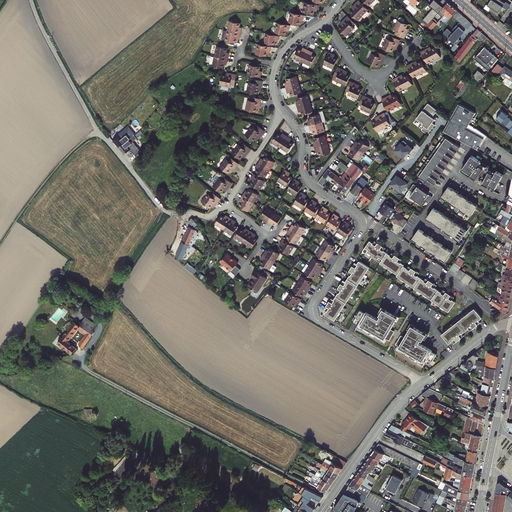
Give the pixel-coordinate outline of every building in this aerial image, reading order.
[(356,7),(354,9),(350,12),(358,20),(362,17),(361,16),(369,9),(359,0),(354,5),(356,7)] [(441,17),(442,18),(453,6),(445,0),(442,0),(437,6),(436,6),(431,11),(421,23),(426,27),(439,13),(442,16),(441,17)] [(505,3),(500,0),(491,0),(492,0),(488,5),(492,8),(490,10),(498,15),(500,12),(502,9),(504,7),(503,6),(505,3)] [(318,5),(305,2),(302,12),(313,15),(314,10),(315,11),(316,8),(317,8),(318,5)] [(431,11),(436,6),(433,2),(427,8),(431,11)] [(440,24),(443,27),(444,25),(453,16),(457,11),(458,10),(453,6),(442,18),(444,20),(440,24)] [(472,24),(457,11),(453,16),(468,30),(472,24)] [(301,18),(303,18),(303,15),(290,12),(288,22),(298,24),(299,20),(301,21),(301,18)] [(342,24),(343,25),(340,28),(348,35),(355,28),(353,26),(355,23),(348,16),(343,21),(344,22),(342,24)] [(394,29),(397,31),(395,34),(404,38),(407,31),(406,31),(407,28),(406,28),(408,24),(398,20),(394,29)] [(230,21),(227,31),(240,34),(241,30),(240,30),(241,27),(240,27),(240,23),(230,21)] [(272,27),(272,30),(272,31),(285,34),(286,30),(287,30),(287,29),(289,29),(290,25),(277,23),(276,27),(273,26),(272,27)] [(435,32),(440,27),(437,24),(432,30),(435,32)] [(448,29),(444,33),(457,45),(461,40),(458,38),(464,31),(457,25),(453,29),(455,31),(453,33),(448,29)] [(473,34),(471,36),(454,58),(460,63),(477,41),(478,39),(475,36),(480,31),(477,28),(473,34)] [(240,38),(240,34),(227,31),(224,30),(222,38),(226,39),(225,41),(236,44),(237,40),(238,40),(239,37),(240,38)] [(491,41),(483,33),(480,31),(475,36),(478,39),(477,41),(479,43),(481,41),(486,46),(491,41)] [(279,36),(266,33),(264,43),(275,46),(275,42),(276,42),(277,40),(278,40),(279,36)] [(394,49),(396,47),(397,47),(400,41),(391,37),(389,40),(386,39),(382,48),(392,52),(393,49),(394,49)] [(271,47),(258,44),(255,54),(266,56),(267,52),(268,52),(269,50),(270,51),(271,47)] [(217,46),(215,56),(228,59),(228,55),(227,55),(228,52),(227,52),(228,49),(217,46)] [(429,50),(428,48),(421,52),(427,63),(436,59),(436,60),(441,57),(436,47),(432,49),(429,50)] [(489,70),(498,59),(484,47),(476,58),(489,70)] [(294,59),(303,62),(308,51),(305,49),(305,50),(303,49),(303,50),(299,49),(294,59)] [(311,53),(312,52),(308,51),(303,62),(311,66),(316,56),(312,55),(313,54),(311,53)] [(375,54),(372,53),(368,62),(378,67),(379,63),(380,64),(382,61),(383,62),(386,55),(377,51),(375,54)] [(332,54),(329,53),(323,65),(332,69),(337,59),(333,58),(334,57),(332,55),(332,54)] [(226,63),(227,63),(228,59),(215,56),(213,66),(223,69),(224,65),(225,65),(226,63)] [(415,64),(414,62),(407,66),(413,77),(422,73),(422,74),(427,71),(422,61),(418,63),(415,64)] [(492,71),(505,79),(503,81),(511,86),(511,70),(505,66),(504,68),(497,64),(492,71)] [(260,67),(249,65),(247,75),(260,78),(261,74),(260,74),(260,71),(259,71),(260,67)] [(333,76),(337,77),(336,80),(345,85),(349,75),(346,73),(346,72),(344,71),(345,70),(338,66),(333,76)] [(484,76),(478,71),(474,76),(480,81),(484,76)] [(226,76),(222,75),(220,86),(230,88),(230,85),(234,85),(236,76),(229,74),(228,75),(226,75),(226,76)] [(401,78),(399,76),(393,80),(399,91),(407,87),(408,88),(413,85),(407,75),(403,77),(401,78)] [(285,85),(286,89),(299,85),(296,76),(286,79),(287,83),(286,83),(286,84),(285,85)] [(462,79),(452,93),(456,96),(465,82),(462,79)] [(252,83),(249,83),(247,93),(257,95),(258,91),(259,91),(260,89),(261,89),(263,82),(253,80),(252,83)] [(346,91),(350,93),(348,96),(357,100),(362,90),(358,89),(359,87),(356,86),(357,85),(350,82),(346,91)] [(465,82),(456,96),(456,97),(459,99),(469,84),(465,82)] [(291,97),(301,94),(299,85),(286,89),(287,92),(288,92),(289,93),(290,93),(291,97)] [(390,98),(388,96),(382,100),(387,112),(396,107),(397,108),(401,105),(396,95),(392,97),(390,98)] [(296,104),(297,108),(310,104),(307,96),(297,98),(298,102),(297,102),(297,104),(296,104)] [(358,106),(362,108),(361,110),(370,114),(375,105),(371,103),(372,102),(369,101),(370,100),(363,96),(358,106)] [(251,101),(247,100),(245,111),(256,113),(257,109),(258,110),(258,107),(260,107),(261,99),(251,97),(251,101)] [(423,109),(416,117),(424,125),(420,128),(426,133),(434,125),(432,122),(430,121),(433,118),(432,117),(431,116),(437,110),(430,103),(424,110),(423,109)] [(476,113),(459,103),(443,131),(477,150),(485,135),(475,127),(470,124),(476,113)] [(302,116),(312,113),(310,104),(297,108),(298,111),(299,111),(300,113),(301,112),(302,116)] [(508,115),(502,111),(496,119),(510,129),(511,127),(511,126),(511,120),(507,117),(508,115)] [(308,116),(309,118),(319,115),(322,124),(325,123),(322,112),(308,116)] [(379,119),(376,120),(372,123),(377,133),(382,131),(381,130),(390,125),(387,119),(384,114),(378,117),(379,119)] [(308,124),(309,127),(322,124),(319,115),(309,118),(310,121),(308,122),(309,123),(308,124)] [(254,127),(252,125),(245,134),(253,141),(256,138),(258,136),(260,137),(265,131),(257,124),(254,127)] [(314,135),(324,132),(322,124),(309,127),(310,131),(311,131),(312,132),(313,132),(314,135)] [(120,148),(131,138),(124,129),(119,134),(120,136),(115,141),(120,148)] [(271,143),(279,148),(286,137),(283,135),(283,136),(281,135),(280,136),(277,134),(271,143)] [(487,136),(485,135),(477,150),(479,151),(487,136)] [(314,145),(315,148),(328,144),(325,136),(315,139),(316,142),(315,143),(315,144),(314,145)] [(429,180),(435,184),(437,180),(431,176),(430,175),(431,173),(433,174),(438,178),(441,175),(435,171),(434,170),(435,168),(436,169),(442,173),(445,169),(439,165),(437,164),(439,162),(440,163),(446,167),(449,164),(443,160),(441,159),(443,157),(444,158),(450,162),(453,158),(447,154),(445,153),(446,151),(448,152),(454,156),(456,153),(450,148),(449,147),(450,145),(452,147),(458,151),(460,147),(444,136),(417,175),(426,181),(427,179),(429,180)] [(289,140),(290,139),(286,137),(279,148),(287,153),(293,144),(290,142),(290,141),(289,140)] [(131,138),(120,148),(125,155),(131,149),(128,145),(133,140),(131,138)] [(356,143),(354,146),(365,154),(370,147),(362,140),(360,143),(359,142),(358,144),(356,143)] [(404,141),(395,151),(403,158),(408,152),(409,154),(413,149),(404,141)] [(241,146),(238,144),(231,153),(240,159),(242,156),(244,154),(246,155),(251,149),(243,143),(241,146)] [(320,156),(330,153),(328,144),(315,148),(316,152),(317,151),(318,153),(319,153),(320,156)] [(138,153),(141,150),(136,145),(132,148),(135,152),(136,151),(138,153)] [(351,155),(360,161),(365,154),(354,146),(352,149),(353,150),(352,151),(353,152),(351,155)] [(482,185),(494,191),(495,188),(496,189),(504,175),(490,167),(488,165),(488,166),(472,155),(461,171),(475,181),(479,176),(485,179),(482,185)] [(261,160),(259,163),(270,170),(275,162),(267,156),(265,159),(264,158),(262,160),(261,160)] [(228,160),(225,158),(219,166),(228,173),(230,171),(231,171),(233,169),(234,170),(239,164),(230,157),(228,160)] [(338,165),(347,172),(356,179),(363,171),(353,162),(348,168),(341,162),(338,165)] [(255,173),(264,179),(270,170),(259,163),(257,166),(258,167),(256,169),(257,170),(255,173)] [(284,170),(280,177),(277,181),(286,186),(292,178),(288,175),(289,174),(287,173),(288,172),(284,170)] [(343,196),(350,187),(341,179),(336,175),(329,170),(318,183),(323,186),(328,180),(332,179),(336,183),(335,184),(339,187),(337,190),(343,196)] [(356,179),(347,172),(341,179),(350,187),(356,179)] [(252,180),(253,181),(251,184),(260,190),(265,181),(254,174),(252,178),(253,178),(252,180)] [(213,181),(215,183),(213,186),(221,193),(224,190),(226,188),(227,189),(232,183),(224,177),(222,180),(216,175),(213,179),(213,181)] [(398,176),(392,184),(402,192),(405,187),(406,188),(413,179),(407,175),(403,180),(398,176)] [(297,181),(294,179),(287,190),(296,196),(302,187),(298,184),(299,184),(296,182),(297,181)] [(367,184),(361,179),(352,191),(357,196),(367,184)] [(410,196),(422,205),(425,200),(429,203),(433,197),(429,194),(428,195),(426,193),(427,191),(420,187),(419,189),(417,187),(418,186),(413,183),(409,189),(413,192),(410,196)] [(450,189),(448,187),(442,196),(447,200),(447,199),(452,202),(451,203),(456,206),(457,206),(461,209),(461,210),(466,213),(466,212),(471,216),(478,206),(473,203),(472,203),(468,200),(468,199),(464,196),(463,197),(454,189),(454,190),(451,188),(450,189)] [(245,193),(242,196),(254,203),(259,195),(250,189),(248,192),(247,192),(246,193),(245,193)] [(375,196),(365,189),(359,196),(369,203),(375,196)] [(210,195),(208,193),(201,202),(210,209),(213,206),(215,204),(216,205),(221,198),(213,192),(210,195)] [(304,194),(301,192),(294,203),(303,209),(308,200),(305,198),(306,197),(304,196),(304,194)] [(239,206),(248,212),(254,203),(242,196),(240,200),(242,200),(240,202),(241,203),(239,206)] [(315,201),(311,199),(304,210),(313,216),(319,207),(316,205),(317,204),(314,202),(315,201)] [(378,209),(380,210),(386,202),(384,200),(378,209)] [(388,201),(387,202),(386,202),(380,210),(389,217),(394,209),(391,207),(392,205),(389,203),(389,202),(388,201)] [(326,208),(323,206),(316,217),(324,223),(330,214),(327,212),(328,211),(325,209),(326,208)] [(264,222),(267,224),(274,213),(266,208),(260,217),(263,219),(263,220),(264,220),(264,222)] [(434,208),(427,218),(432,221),(437,224),(436,225),(441,228),(442,227),(446,231),(451,235),(451,234),(455,237),(455,238),(460,241),(467,231),(462,228),(463,227),(458,224),(458,225),(453,221),(453,220),(449,217),(448,218),(443,214),(444,214),(439,211),(434,208)] [(500,213),(511,220),(511,211),(510,213),(506,211),(502,209),(500,213)] [(390,217),(392,219),(392,220),(404,227),(408,222),(403,218),(404,217),(397,213),(396,214),(394,212),(390,217)] [(276,227),(282,218),(274,213),(267,224),(270,225),(271,225),(273,225),(276,227)] [(337,215),(334,213),(327,224),(335,230),(341,221),(338,219),(339,218),(336,216),(337,215)] [(508,226),(511,228),(511,220),(500,213),(498,217),(502,220),(501,222),(508,226)] [(215,225),(224,230),(231,219),(228,217),(227,218),(225,217),(225,218),(221,216),(215,225)] [(188,221),(194,226),(194,225),(197,222),(191,217),(188,221)] [(234,222),(235,221),(231,219),(224,230),(233,236),(239,227),(235,225),(236,224),(234,222)] [(348,222),(344,220),(337,231),(335,234),(341,238),(342,237),(343,235),(346,237),(352,228),(349,226),(350,225),(347,223),(348,222)] [(292,226),(290,229),(301,236),(306,228),(297,222),(295,225),(294,225),(293,227),(292,226)] [(511,236),(511,228),(508,226),(507,229),(500,225),(498,229),(502,231),(511,236)] [(189,227),(182,241),(192,246),(194,240),(192,239),(196,231),(194,230),(194,229),(189,227)] [(235,237),(244,243),(251,232),(248,229),(247,231),(245,229),(244,230),(241,228),(235,237)] [(446,262),(453,252),(448,248),(448,249),(443,246),(443,245),(438,242),(434,239),(434,238),(429,235),(429,236),(424,232),(420,228),(412,239),(417,242),(417,243),(421,246),(422,245),(427,249),(426,249),(431,252),(436,255),(436,256),(440,259),(441,258),(446,262)] [(287,238),(296,244),(301,236),(290,229),(288,232),(289,233),(288,234),(289,235),(287,238)] [(511,250),(511,240),(509,239),(511,236),(502,231),(500,235),(511,242),(510,250),(511,250)] [(254,235),(254,234),(251,232),(244,243),(252,249),(258,239),(255,237),(256,236),(254,235)] [(281,245),(281,246),(279,249),(288,255),(294,246),(283,239),(281,242),(282,243),(281,245)] [(326,239),(321,247),(333,254),(334,251),(333,250),(334,249),(333,248),(335,245),(326,239)] [(372,256),(380,244),(375,240),(373,243),(370,241),(363,250),(372,256)] [(194,252),(195,248),(192,246),(182,241),(176,256),(177,256),(175,259),(181,261),(182,258),(185,260),(188,257),(184,255),(187,249),(194,252)] [(386,248),(380,244),(372,256),(380,263),(387,253),(384,251),(384,250),(386,248)] [(507,255),(511,256),(511,250),(510,250),(501,245),(498,250),(502,252),(507,255)] [(329,257),(330,257),(333,254),(321,247),(317,254),(326,260),(327,257),(328,258),(329,257)] [(266,252),(264,255),(275,262),(280,254),(271,248),(269,251),(268,250),(267,252),(266,252)] [(389,269),(397,256),(392,252),(390,256),(387,253),(380,263),(389,269)] [(507,267),(511,268),(511,256),(507,255),(502,252),(501,254),(503,255),(502,256),(509,259),(507,267)] [(220,262),(236,275),(240,269),(235,265),(238,262),(234,259),(231,257),(232,257),(227,253),(220,262)] [(261,264),(270,270),(275,262),(264,255),(262,258),(263,258),(262,260),(263,261),(261,264)] [(403,260),(397,256),(389,269),(398,275),(403,267),(404,266),(401,263),(401,262),(403,260)] [(315,257),(310,265),(321,272),(323,269),(322,268),(323,267),(322,266),(324,263),(315,257)] [(354,263),(350,268),(363,276),(369,268),(359,262),(357,265),(357,264),(354,263)] [(456,276),(460,269),(461,267),(454,262),(449,271),(456,276)] [(318,275),(319,276),(321,272),(310,265),(307,263),(303,270),(314,278),(316,276),(317,276),(318,275)] [(406,269),(403,267),(398,275),(397,276),(449,312),(455,303),(452,300),(453,300),(454,298),(443,290),(442,292),(441,293),(435,288),(437,285),(426,278),(424,280),(424,281),(417,276),(418,276),(420,273),(409,266),(407,268),(406,269)] [(502,278),(511,280),(511,268),(507,267),(506,274),(503,274),(502,278)] [(350,276),(348,279),(357,285),(363,276),(350,268),(347,274),(349,276),(350,276)] [(466,274),(460,269),(456,276),(462,280),(466,274)] [(254,278),(247,286),(257,292),(266,277),(256,270),(251,277),(254,278)] [(303,276),(298,283),(310,290),(311,287),(310,287),(311,285),(310,284),(312,282),(303,276)] [(479,283),(473,278),(468,286),(474,290),(479,283)] [(503,290),(511,291),(511,284),(511,280),(502,278),(501,282),(504,283),(503,290)] [(343,280),(339,286),(351,294),(357,285),(348,279),(346,282),(345,282),(343,280)] [(306,293),(308,294),(310,290),(298,283),(294,291),(303,297),(305,294),(306,293)] [(351,294),(339,286),(335,291),(338,293),(338,294),(336,297),(346,303),(351,294)] [(501,300),(508,301),(511,291),(503,290),(501,297),(501,300)] [(301,300),(290,292),(285,301),(294,307),(296,304),(297,305),(298,302),(299,303),(301,300)] [(507,311),(508,301),(501,300),(501,297),(494,292),(493,294),(494,297),(491,302),(505,312),(507,311)] [(327,304),(340,311),(346,303),(336,297),(334,300),(333,300),(331,298),(327,304)] [(324,314),(334,320),(340,311),(327,304),(323,309),(326,311),(327,311),(324,314)] [(391,329),(398,317),(384,308),(380,315),(382,315),(380,318),(367,311),(366,312),(361,309),(355,321),(359,323),(358,325),(384,341),(386,338),(390,340),(393,335),(392,334),(394,330),(391,329)] [(475,308),(442,334),(449,343),(452,341),(454,343),(464,335),(463,333),(462,332),(468,328),(469,328),(471,331),(481,322),(479,320),(479,319),(482,317),(475,308)] [(74,322),(58,343),(65,349),(72,354),(77,348),(68,342),(78,328),(86,333),(79,344),(82,349),(97,326),(85,317),(80,326),(74,322)] [(423,340),(427,334),(412,325),(405,337),(402,335),(400,339),(399,338),(396,344),(400,346),(398,349),(424,364),(425,362),(430,365),(437,354),(432,351),(433,350),(420,342),(421,339),(423,340)] [(476,364),(478,365),(481,366),(486,367),(487,365),(497,368),(499,356),(489,351),(487,362),(481,361),(477,360),(478,356),(474,354),(469,358),(476,364)] [(476,364),(469,358),(467,362),(466,361),(464,364),(472,369),(473,366),(477,367),(478,365),(476,364)] [(481,366),(479,373),(485,375),(495,378),(497,368),(487,365),(486,367),(481,366)] [(457,376),(451,372),(444,377),(450,381),(457,376)] [(495,378),(485,375),(484,381),(494,384),(495,378)] [(437,383),(444,386),(447,387),(449,382),(442,378),(437,383)] [(494,384),(484,381),(482,391),(481,392),(491,394),(494,384)] [(482,391),(478,388),(473,385),(472,387),(474,388),(473,390),(479,392),(478,398),(490,401),(491,396),(481,393),(481,392),(482,391)] [(422,394),(426,396),(439,402),(443,394),(430,388),(422,394)] [(490,401),(478,398),(470,394),(471,393),(465,390),(464,391),(459,389),(457,393),(459,393),(488,408),(490,401)] [(488,408),(459,393),(457,396),(461,398),(459,402),(473,409),(487,415),(488,408)] [(439,402),(426,396),(425,398),(427,400),(421,405),(416,399),(411,404),(415,408),(417,406),(433,414),(436,407),(444,411),(443,413),(445,414),(449,407),(439,402)] [(92,409),(84,408),(84,419),(92,419),(92,409)] [(487,415),(473,409),(472,416),(466,413),(465,414),(485,424),(487,415)] [(415,416),(411,413),(404,422),(406,423),(403,426),(407,429),(408,428),(410,429),(413,426),(417,429),(416,430),(422,434),(429,425),(415,416)] [(485,424),(465,414),(461,413),(459,417),(466,421),(464,431),(483,435),(485,424)] [(411,437),(412,434),(406,431),(403,430),(401,429),(393,425),(389,429),(403,435),(404,433),(411,437)] [(412,449),(415,443),(388,430),(387,434),(395,438),(394,441),(402,445),(412,449)] [(483,435),(464,431),(461,442),(466,443),(480,446),(483,435)] [(381,452),(384,446),(379,443),(375,449),(381,452)] [(480,446),(466,443),(465,447),(469,449),(479,451),(480,446)] [(140,453),(136,449),(116,471),(121,475),(140,453)] [(389,456),(387,455),(384,453),(381,452),(375,449),(372,454),(387,461),(389,456)] [(479,451),(469,449),(468,457),(460,455),(454,452),(453,454),(465,460),(477,463),(479,451)] [(465,460),(453,454),(451,453),(449,457),(465,465),(464,467),(475,470),(477,463),(465,460)] [(387,461),(372,454),(371,456),(381,460),(385,463),(386,463),(387,461)] [(379,463),(381,460),(371,456),(367,461),(377,466),(382,468),(384,469),(387,463),(386,463),(385,463),(383,465),(379,463)] [(435,467),(438,462),(426,457),(424,461),(427,463),(435,467)] [(441,464),(447,466),(450,460),(444,457),(441,464)] [(339,473),(323,464),(312,458),(309,463),(316,468),(317,465),(321,467),(320,470),(336,478),(339,473)] [(326,458),(323,464),(339,473),(347,462),(339,458),(338,460),(337,460),(335,460),(334,462),(326,458)] [(475,470),(464,467),(464,469),(455,465),(456,463),(450,460),(447,466),(462,474),(474,476),(475,470)] [(384,469),(382,468),(379,472),(375,470),(377,466),(367,461),(363,467),(371,472),(374,473),(380,476),(384,469)] [(447,484),(459,490),(471,492),(474,476),(462,474),(447,466),(442,482),(447,484)] [(371,472),(363,467),(359,473),(370,481),(371,480),(368,477),(371,472)] [(417,478),(420,471),(417,469),(415,468),(412,473),(412,475),(417,478)] [(336,478),(320,470),(319,469),(316,474),(332,483),(336,478)] [(332,483),(316,474),(311,472),(310,474),(313,476),(312,478),(314,479),(330,487),(332,483)] [(370,481),(359,473),(354,480),(371,491),(373,488),(368,484),(370,481)] [(393,475),(386,488),(396,493),(403,479),(393,475)] [(311,483),(327,491),(330,487),(314,479),(311,483)] [(371,491),(354,480),(348,489),(354,493),(356,490),(359,490),(363,493),(362,494),(367,497),(370,492),(371,491)] [(498,483),(492,511),(504,511),(507,498),(511,502),(511,490),(501,482),(498,483)] [(458,497),(469,500),(471,492),(459,490),(447,484),(443,490),(448,493),(458,497)] [(434,496),(419,489),(413,502),(428,509),(432,500),(436,502),(439,496),(435,494),(434,496)] [(297,504),(296,505),(297,506),(306,511),(312,511),(323,497),(310,490),(308,494),(316,498),(313,503),(310,501),(309,501),(301,495),(295,502),(297,504)] [(458,497),(448,493),(446,497),(457,502),(458,497)] [(353,511),(361,502),(345,494),(334,509),(338,511),(353,511)] [(456,508),(467,510),(468,505),(457,502),(446,497),(445,499),(448,501),(448,502),(451,503),(450,505),(452,506),(456,508)]
